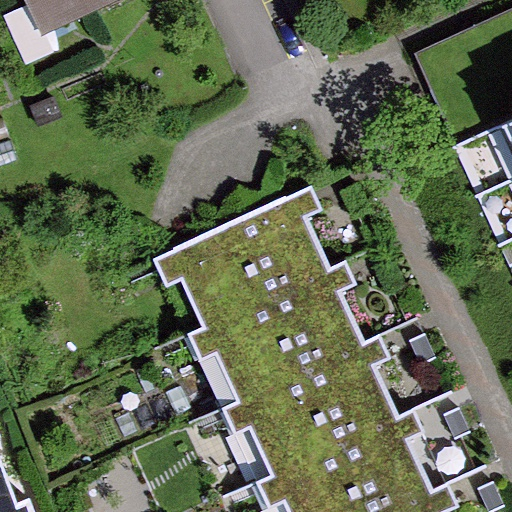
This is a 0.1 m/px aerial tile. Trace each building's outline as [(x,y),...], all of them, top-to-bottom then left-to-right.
[(43,0),(58,36),(147,0),(43,0)] [(323,190),(169,262),(182,290),(201,281),(222,325),(342,268),(319,220),(334,213),(323,190)] [(222,325),(202,334),(215,361),(234,352),(255,396),(375,340),(352,292),(367,285),(356,262),(342,268),(222,325)] [(255,396),(236,405),(248,432),(267,423),(288,467),(408,411),(385,363),(400,356),(389,333),(375,340),(255,396)] [(288,467),(271,475),(284,502),(303,493),(312,511),(377,511),(444,481),(421,433),(436,426),(426,403),(408,411),(288,467)] [(0,511),(27,511),(0,441),(0,511)] [(377,511),(461,511),(457,503),(472,495),(462,473),(444,481),(377,511)]
